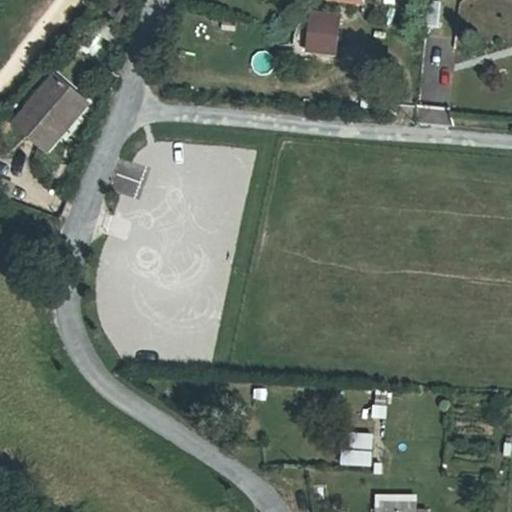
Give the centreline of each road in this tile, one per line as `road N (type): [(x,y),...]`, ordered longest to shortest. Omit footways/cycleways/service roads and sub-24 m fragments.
road 1 (residential): [(115,117),(63,284),(72,351),(103,386),(234,473),(269,511)]
road 2 (residential): [(115,117),(511,152)]
road 3 (residential): [(156,0),(115,117)]
